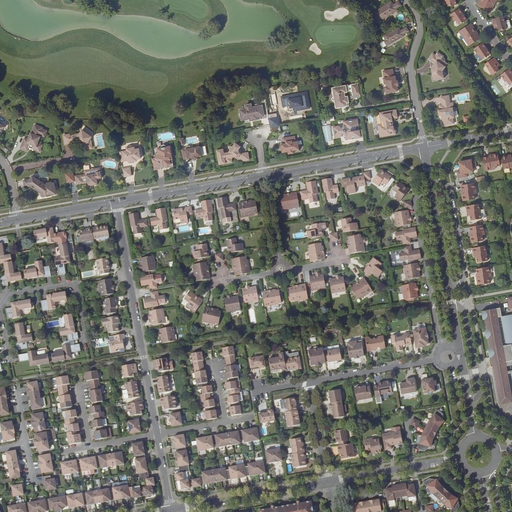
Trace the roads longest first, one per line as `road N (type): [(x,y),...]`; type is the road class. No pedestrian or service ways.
road 1 (residential): [(116,202),(157,433)]
road 2 (tertiary): [(461,353),(424,147)]
road 3 (tertiary): [(265,175),(424,147)]
road 4 (tertiary): [(170,510),(327,482)]
road 5 (residential): [(461,353),(309,382)]
road 6 (residential): [(407,0),(419,21),(410,62),(424,147)]
road 7 (tertiary): [(116,202),(265,175)]
road 8 (residential): [(85,343),(74,283),(0,296)]
road 9 (tertiary): [(327,482),(460,458)]
